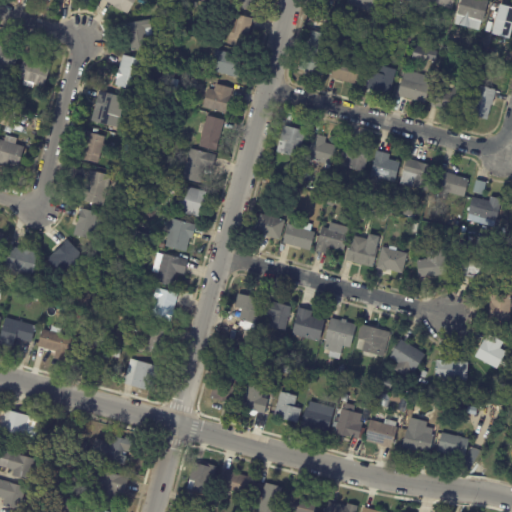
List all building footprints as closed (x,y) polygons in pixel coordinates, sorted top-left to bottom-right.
[(111,5),(102,0),(150,0),(146,8),(136,2),(128,15),(111,5)] [(255,0),(252,12),(235,7),(236,0),(255,0)] [(377,0),(375,10),(346,3),(346,0),(377,0)] [(453,0),(452,8),(423,0),(453,0)] [(489,0),(483,22),(471,19),(470,24),(461,22),(462,17),(457,15),(461,0),(489,0)] [(511,30),(510,38),(492,33),(496,18),(497,18),(501,2),(511,5),(511,30)] [(157,14),(154,9),(159,6),(162,13),(158,15),(157,14)] [(252,20),(245,50),(227,46),(230,34),(227,33),(231,17),(234,17),(234,15),(252,20)] [(332,25),(334,18),(340,20),(338,27),(332,25)] [(130,52),(126,24),(149,21),(151,37),(145,37),(147,50),(130,52)] [(493,23),(490,33),(485,32),(488,22),(493,23)] [(404,27),(403,33),(395,31),(397,25),(404,27)] [(308,71),(299,68),(310,29),(325,34),(322,44),(330,47),(322,75),(308,71)] [(398,43),(400,36),(408,38),(406,46),(398,43)] [(425,62),(412,59),(416,45),(430,49),(426,62),(425,62)] [(0,46),(19,55),(12,72),(1,67),(0,70),(0,46)] [(241,62),(237,78),(211,72),(216,51),(230,54),(242,57),(241,62)] [(115,86),(123,56),(145,62),(143,69),(147,70),(141,93),(115,86)] [(359,77),(357,84),(329,76),(334,58),(362,65),(359,77)] [(25,60),(50,69),(43,88),(34,85),(32,89),(22,86),(24,81),(17,79),(24,60),(25,60)] [(390,93),(367,86),(374,64),(379,65),(380,64),(397,69),(390,93)] [(417,73),(429,76),(427,83),(430,84),(425,103),(398,95),(405,69),(417,73)] [(179,81),(177,92),(170,91),(172,80),(179,81)] [(496,90),(487,120),(470,114),(478,84),(496,90)] [(232,90),(225,115),(203,108),(208,90),(214,92),(216,85),(233,90),(232,90)] [(469,89),(463,112),(432,104),(436,88),(452,92),(454,86),(469,89)] [(91,122),(99,93),(126,100),(118,129),(91,122)] [(129,112),(130,103),(138,104),(137,113),(129,112)] [(8,128),(0,125),(3,117),(11,120),(8,128)] [(224,122),(216,152),(199,148),(207,117),(224,121),(224,122)] [(283,124),(305,130),(298,157),(276,151),(283,124)] [(103,145),(98,165),(81,160),(88,133),(105,138),(103,145)] [(316,134),(327,137),(325,142),(337,145),(331,165),(307,158),(314,133),(316,134)] [(24,148),(17,171),(0,165),(0,140),(4,142),(5,136),(17,140),(15,145),(24,148)] [(123,145),(124,139),(131,141),(130,147),(123,145)] [(353,144),(369,148),(364,171),(348,167),(349,160),(341,158),(345,142),(353,144)] [(216,158),(212,171),(204,169),(200,185),(182,180),(190,150),(216,156),(216,158)] [(378,151),(391,154),(389,159),(400,162),(395,182),(370,175),(377,150),(378,151)] [(408,159),(434,166),(427,190),(400,183),(407,159),(408,159)] [(441,171),(470,179),(465,197),(449,192),(447,199),(441,197),(443,191),(435,189),(440,171),(441,171)] [(103,208),(81,202),(89,172),(111,178),(103,208)] [(478,182),(487,184),(484,195),(474,192),(477,181),(478,182)] [(150,188),(149,196),(142,194),(144,186),(150,188)] [(206,193),(199,219),(176,213),(183,187),(206,193)] [(473,197),(490,201),(491,196),(502,199),(497,221),(469,214),(473,197)] [(403,214),(405,206),(413,207),(412,216),(403,214)] [(368,215),(367,221),(358,218),(361,208),(369,210),(368,215)] [(85,211),(98,215),(97,218),(102,219),(99,232),(93,230),(90,241),(74,237),(81,210),(85,211)] [(269,237),(265,235),(265,237),(255,235),(260,214),(285,220),(281,240),(269,237)] [(196,228),(192,240),(190,240),(186,254),(164,248),(167,238),(162,237),(164,230),(169,232),(173,220),(196,227),(196,228)] [(310,251),(283,243),(288,224),(296,226),(296,227),(297,227),(299,221),(312,225),(311,231),(315,232),(310,251)] [(326,254),(315,251),(322,226),(329,228),(330,222),(349,227),(348,233),(349,234),(344,251),(328,247),(326,254)] [(416,233),(411,231),(414,222),(419,223),(416,233)] [(138,233),(153,238),(150,247),(136,243),(138,233)] [(374,247),(378,248),(374,266),(346,260),(352,235),(369,240),(367,246),(374,247)] [(484,238),(483,245),(472,242),(473,236),(484,238)] [(47,261),(67,241),(81,256),(77,260),(81,264),(76,269),(72,265),(61,275),(47,261)] [(396,250),(408,254),(402,273),(387,269),(387,271),(377,268),(382,246),(389,248),(389,246),(397,248),(396,250)] [(9,247),(39,255),(33,277),(27,276),(26,281),(9,277),(11,271),(3,269),(9,247)] [(430,276),(419,277),(417,260),(428,259),(427,252),(444,249),(448,273),(430,276)] [(188,263),(184,276),(176,274),(172,288),(156,283),(160,266),(156,264),(158,255),(163,256),(163,255),(188,262),(188,263)] [(471,277),(459,275),(462,260),(494,267),(492,282),(471,277)] [(176,295),(178,295),(174,310),(175,310),(171,323),(151,317),(147,315),(152,299),(153,299),(156,289),(176,295)] [(38,302),(26,299),(27,294),(39,298),(38,302)] [(252,297),(262,299),(256,324),(239,320),(242,309),(235,307),(238,294),(252,297)] [(492,302),(492,295),(511,295),(510,326),(491,326),(492,317),(490,317),(491,303),(492,303),(492,302)] [(279,304),(292,307),(290,313),(291,313),(290,317),(289,317),(286,330),(270,326),(273,316),(266,314),(269,301),(279,304)] [(300,308),(313,311),(311,317),(325,320),(319,342),(292,335),(299,308),(300,308)] [(81,320),(75,318),(77,310),(83,311),(81,320)] [(332,318),(342,321),(342,319),(347,320),(347,322),(357,325),(350,348),(343,347),(339,360),(328,357),(330,351),(324,349),(326,341),(325,341),(331,318),(332,318)] [(33,345),(17,341),(15,350),(0,346),(6,320),(38,328),(33,345)] [(169,330),(162,357),(145,352),(152,325),(169,330)] [(368,326),(390,332),(384,357),(363,351),(365,340),(358,339),(362,325),(368,326)] [(45,350),(38,348),(42,331),(48,332),(50,327),(64,330),(62,336),(72,339),(66,364),(54,361),(56,353),(45,350)] [(242,339),(245,330),(252,332),(249,342),(242,339)] [(503,345),(500,348),(507,352),(497,369),(475,356),(485,340),(489,334),(504,342),(503,345)] [(402,340),(425,354),(414,373),(411,371),(407,377),(395,370),(399,363),(390,357),(401,339),(402,340)] [(103,358),(105,348),(111,350),(109,360),(103,358)] [(113,349),(121,351),(119,360),(111,358),(113,349)] [(132,388),(124,385),(131,360),(159,368),(152,393),(132,388)] [(438,360),(469,362),(468,380),(435,378),(436,360),(438,360)] [(283,372),(285,366),(292,368),(290,375),(283,372)] [(226,402),(210,398),(214,384),(222,386),(224,376),(237,379),(231,403),(226,402)] [(342,379),(340,386),(334,385),(336,377),(342,379)] [(384,378),(393,380),(391,389),(381,387),(384,378)] [(263,391),(262,398),(268,399),(265,414),(242,408),(247,384),(264,388),(263,391)] [(376,389),(373,402),(366,400),(367,396),(359,394),(361,385),(376,389)] [(297,422),(274,417),(281,392),(297,396),(294,407),(302,409),(298,423),(297,422)] [(341,401),(343,394),(349,396),(347,403),(341,401)] [(402,397),(400,403),(390,400),(392,394),(402,397)] [(387,406),(381,404),(384,395),(389,397),(387,406)] [(328,431),(316,428),(315,430),(301,427),(307,407),(309,407),(310,402),(334,408),(329,431),(328,431)] [(356,406),(354,412),(358,413),(356,421),(363,423),(359,439),(335,433),(337,428),(332,427),(333,420),(334,421),(337,408),(344,409),(346,403),(356,406)] [(368,407),(366,419),(360,418),(363,406),(368,407)] [(468,407),(477,408),(476,415),(467,413),(468,407)] [(4,409),(31,417),(30,419),(41,422),(36,439),(0,429),(0,409),(4,411),(4,409)] [(428,448),(427,448),(427,450),(416,447),(415,449),(401,445),(406,426),(407,426),(409,416),(426,420),(425,425),(432,427),(431,432),(433,433),(429,448),(428,448)] [(395,427),(390,446),(363,439),(368,419),(382,422),(383,418),(395,420),(393,425),(395,426),(395,427)] [(465,456),(452,453),(452,455),(438,452),(442,433),(470,439),(466,456),(465,456)] [(141,444),(138,455),(123,451),(122,455),(127,456),(125,465),(91,456),(96,439),(114,444),(115,437),(125,439),(125,437),(142,441),(141,444)] [(85,455),(72,452),(74,439),(87,441),(85,455)] [(32,448),(41,450),(40,458),(32,457),(33,456),(30,456),(32,448)] [(26,480),(12,476),(14,471),(0,466),(0,449),(35,460),(29,481),(26,480)] [(195,463),(207,466),(208,464),(217,466),(209,495),(187,489),(194,462),(195,463)] [(98,470),(98,469),(101,470),(101,471),(128,478),(123,497),(117,495),(115,505),(95,500),(97,490),(88,488),(93,468),(98,470)] [(230,472),(248,477),(244,495),(217,487),(221,470),(230,472)] [(18,511),(2,506),(5,499),(0,497),(0,479),(26,487),(19,511),(18,511)] [(259,511),(261,502),(262,497),(254,496),(257,483),(265,485),(265,483),(283,488),(276,511),(259,511)] [(294,491),(302,493),(301,500),(316,504),(314,511),(286,511),(292,490),(294,491)] [(68,502),(76,504),(73,511),(66,508),(68,502)] [(330,502),(346,507),(347,503),(357,506),(355,511),(326,511),(329,502),(330,502)]
